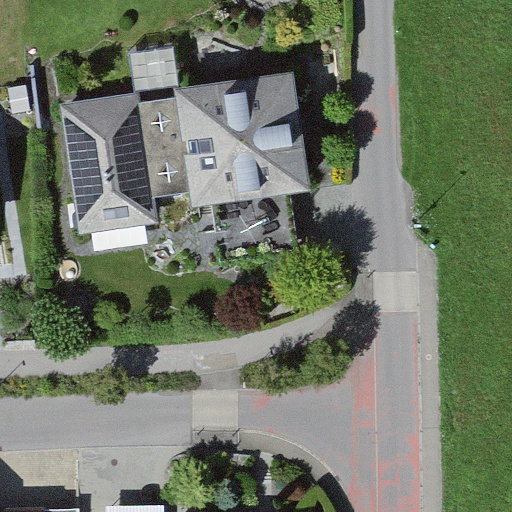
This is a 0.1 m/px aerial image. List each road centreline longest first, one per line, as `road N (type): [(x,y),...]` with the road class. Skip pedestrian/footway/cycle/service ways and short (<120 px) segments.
road 1 (residential): [(0,424),(400,417)]
road 2 (residential): [(400,417),(400,292),(385,208)]
road 3 (unclassified): [(385,208),(372,0)]
